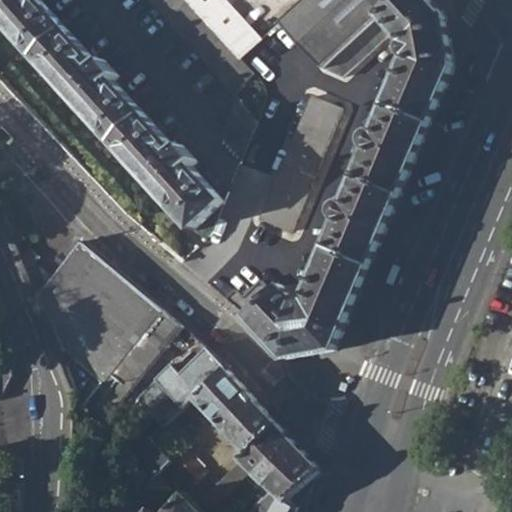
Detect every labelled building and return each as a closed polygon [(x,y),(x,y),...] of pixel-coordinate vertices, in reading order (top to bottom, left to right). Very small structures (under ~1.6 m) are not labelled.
[(0,0),(0,24),(192,229),(223,199),(192,167),(196,163),(180,145),(175,149),(112,83),(116,79),(101,63),(96,66),(34,0),(0,0)] [(150,0),(233,91),(253,74),(238,58),(185,0),(150,0)] [(185,0),(238,58),(260,39),(224,0),(185,0)] [(430,0),(397,0),(322,68),(342,76),(387,35),(383,30),(388,24),(394,26),(403,35),(400,37),(404,44),(402,47),(402,50),(403,53),(404,54),(405,55),(374,131),(370,131),(367,132),(364,134),(363,137),(362,140),(363,143),(364,146),(367,148),(345,202),(341,202),(337,204),(335,206),(333,209),(332,212),(333,216),(335,218),(337,219),(305,298),(302,298),(298,298),(295,299),(280,285),(271,292),(273,294),(248,317),(287,359),(336,351),(455,67),(446,17),(430,0)] [(302,0),(280,21),(322,68),(397,0),(302,0)] [(310,95),(259,217),(290,230),(341,108),(310,95)] [(227,130),(253,139),(263,113),(236,103),(227,130)] [(163,311),(81,243),(51,278),(34,299),(51,341),(101,384),(93,392),(86,387),(81,392),(88,399),(79,411),(109,443),(122,431),(107,418),(127,394),(107,377),(163,311)] [(18,258),(34,299),(51,278),(33,262),(36,258),(26,250),(18,258)] [(234,305),(248,317),(273,294),(271,292),(260,280),(243,297),(234,305)] [(226,298),(234,305),(243,297),(235,289),(226,298)] [(183,328),(163,311),(107,377),(127,394),(183,328)] [(145,410),(154,419),(164,429),(195,398),(196,400),(227,370),(208,350),(181,375),(172,366),(135,401),(145,410)] [(6,357),(0,359),(0,397),(2,397),(13,375),(6,357)] [(278,425),(227,370),(196,400),(250,452),(278,425)] [(122,431),(109,443),(107,446),(116,455),(154,419),(145,410),(122,431)] [(321,472),(278,425),(250,452),(200,501),(210,511),(251,471),(257,475),(257,477),(274,493),(275,491),(287,502),(288,500),(298,509),(321,472)] [(149,485),(157,476),(169,464),(191,487),(206,474),(203,470),(205,467),(195,457),(192,459),(179,446),(167,458),(147,438),(125,460),(149,485)] [(201,511),(186,497),(170,511),(152,511),(172,491),(157,476),(149,485),(127,507),(118,500),(104,511),(201,511)] [(296,511),(298,509),(288,500),(287,502),(275,491),(274,493),(267,501),(265,500),(254,511),(296,511)]
